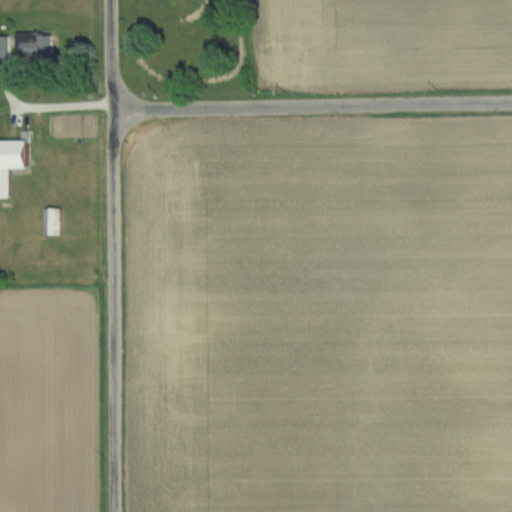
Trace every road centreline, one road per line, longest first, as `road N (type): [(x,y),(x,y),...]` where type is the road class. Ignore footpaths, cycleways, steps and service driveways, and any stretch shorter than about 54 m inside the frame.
road 1 (residential): [(116,511),(112,0)]
road 2 (residential): [(114,110),(511,103)]
